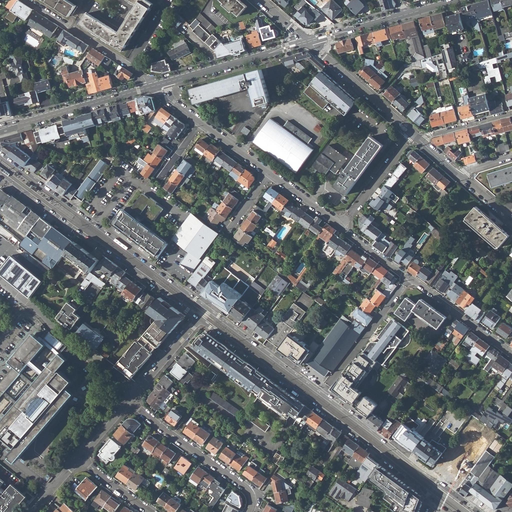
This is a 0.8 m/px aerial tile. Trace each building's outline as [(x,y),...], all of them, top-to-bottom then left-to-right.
[(11,0),(7,7),(11,10),(12,10),(19,0),(11,0)] [(26,20),(33,9),(19,0),(12,10),(18,14),(26,20)] [(44,0),(69,16),(76,5),(68,0),(44,0)] [(81,23),(123,51),(153,3),(147,0),(128,0),(136,5),(119,33),(88,13),(81,23)] [(234,10),(240,15),(248,6),(240,0),(221,0),(225,3),(224,5),(232,12),(234,10)] [(307,1),(305,0),(301,0),(295,7),(299,10),(303,6),(307,1)] [(331,0),(323,8),(334,19),(343,9),(334,0),(331,0)] [(348,5),(356,13),(366,3),(363,0),(353,0),(352,2),(348,5)] [(380,0),(384,10),(395,7),(397,4),(393,0),(380,0)] [(488,0),(474,4),(478,19),(493,15),(488,0)] [(500,9),(500,11),(505,9),(504,7),(502,0),(492,0),(495,11),(500,9)] [(474,4),(462,7),(464,13),(461,14),(463,21),(466,20),(472,19),(476,32),(482,31),(479,21),(478,19),(474,4)] [(307,10),(303,6),(294,15),(304,23),(306,21),(309,24),(314,18),(319,22),(325,16),(315,8),(311,14),(307,11),(307,10)] [(14,21),(18,14),(12,10),(11,10),(7,17),(14,21)] [(46,34),(53,39),(55,36),(53,34),(59,25),(37,11),(30,21),(36,25),(34,28),(38,30),(39,29),(46,33),(46,34)] [(200,21),(210,30),(217,28),(200,12),(196,18),(200,21)] [(446,26),(443,13),(431,16),(435,29),(446,26)] [(448,17),(452,33),(465,29),(463,21),(461,14),(461,13),(448,17)] [(176,28),(185,20),(178,14),(171,24),(174,26),(176,28)] [(258,31),(262,30),(265,39),(277,35),(278,33),(278,32),(278,30),(276,29),(272,30),(270,25),(264,27),(260,16),(254,18),(258,31)] [(436,31),(435,29),(431,16),(420,19),(425,35),(436,31)] [(216,49),(217,52),(219,56),(222,55),(234,52),(224,43),(216,35),(214,37),(198,23),(200,21),(196,18),(190,26),(194,29),(193,30),(212,48),(214,49),(216,49)] [(408,41),(413,61),(426,58),(415,21),(403,24),(407,38),(407,40),(410,39),(410,41),(408,41)] [(402,39),(407,38),(403,24),(391,28),(394,40),(402,38),(402,39)] [(377,42),(378,47),(384,45),(383,40),(391,38),(388,28),(374,32),(377,42)] [(65,29),(57,41),(65,46),(68,42),(77,48),(84,52),(89,45),(65,29)] [(247,34),(251,47),(262,44),(258,31),(247,34)] [(362,46),(377,42),(374,32),(359,37),(356,37),(361,54),(364,53),(362,46)] [(224,43),(234,52),(245,49),(241,38),(224,43)] [(180,57),(191,52),(186,42),(184,39),(174,44),(176,47),(167,52),(175,59),(179,57),(180,57)] [(337,43),(340,52),(354,49),(352,39),(337,43)] [(424,45),(428,57),(433,56),(429,44),(424,45)] [(444,49),(449,68),(452,67),(458,66),(453,46),(444,49)] [(86,82),(90,94),(102,90),(99,78),(97,70),(101,64),(106,56),(93,48),(82,65),(83,69),(86,82)] [(304,58),(311,55),(307,51),(296,54),(298,60),(304,58)] [(444,57),(443,53),(433,56),(428,57),(426,58),(413,61),(411,62),(413,66),(416,67),(419,66),(423,67),(428,65),(434,70),(440,70),(440,71),(442,78),(449,76),(445,61),(440,63),(439,59),(444,57)] [(284,64),(288,68),(296,65),(295,63),(298,62),(298,60),(296,54),(283,58),(284,64)] [(23,57),(15,55),(14,60),(12,59),(10,69),(16,69),(17,73),(19,72),(19,74),(21,81),(29,79),(27,72),(24,73),(22,65),(23,57)] [(314,58),(311,55),(304,58),(319,71),(317,73),(319,75),(323,70),(325,67),(314,57),(314,58)] [(101,64),(107,68),(112,60),(106,56),(101,64)] [(153,70),(164,72),(171,70),(169,63),(167,64),(166,59),(153,63),(153,70)] [(365,66),(359,72),(369,81),(379,70),(373,65),(374,60),(367,59),(367,64),(365,66)] [(379,70),(369,81),(379,89),(386,81),(385,80),(388,77),(383,72),(387,68),(385,67),(387,66),(385,64),(379,70)] [(118,76),(123,79),(125,76),(130,79),(133,73),(120,65),(118,68),(119,69),(116,73),(118,75),(118,76)] [(71,86),(86,82),(83,69),(69,73),(68,70),(70,70),(68,66),(61,68),(65,81),(67,80),(68,84),(70,84),(71,86)] [(252,87),(257,105),(271,101),(262,69),(193,89),(197,103),(252,87)] [(331,101),(346,115),(358,100),(323,70),(319,75),(309,87),(304,92),(324,109),(331,101)] [(99,78),(102,90),(114,87),(111,74),(109,72),(108,72),(106,73),(106,74),(106,76),(99,78)] [(434,81),(439,101),(442,101),(441,97),(442,93),(441,86),(451,84),(450,80),(449,76),(442,78),(434,81)] [(410,79),(413,87),(420,85),(423,84),(421,78),(418,79),(417,77),(410,79)] [(37,90),(38,93),(52,89),(50,79),(47,80),(44,78),(40,79),(38,82),(35,83),(37,90)] [(276,104),(286,113),(304,92),(309,87),(298,78),(276,104)] [(384,94),(393,102),(399,95),(401,93),(392,85),(384,94)] [(38,93),(37,90),(20,95),(21,97),(15,98),(17,105),(22,103),(23,106),(35,102),(40,101),(38,93)] [(471,103),(475,115),(491,110),(489,101),(487,93),(470,98),(471,103)] [(393,102),(403,111),(410,103),(399,95),(393,102)] [(142,109),(146,124),(147,123),(148,122),(146,115),(145,115),(144,113),(155,110),(152,98),(146,97),(139,99),(142,109)] [(55,99),(40,103),(42,107),(56,103),(55,99)] [(131,112),(142,109),(139,99),(128,102),(128,103),(131,112)] [(495,100),(489,101),(491,110),(492,114),(508,110),(507,103),(503,104),(502,102),(500,103),(499,101),(496,102),(495,100)] [(9,101),(2,103),(6,117),(13,115),(9,101)] [(117,105),(121,116),(131,113),(131,112),(128,103),(123,105),(123,104),(117,105)] [(475,115),(471,103),(459,106),(462,118),(475,115)] [(106,108),(109,120),(121,116),(117,105),(106,108)] [(442,112),(445,123),(458,120),(454,105),(447,107),(448,108),(442,110),(442,112)] [(408,115),(420,125),(426,117),(415,107),(408,115)] [(97,124),(109,121),(109,120),(106,108),(93,112),(97,124)] [(157,118),(166,124),(172,115),(163,108),(157,117),(157,118)] [(82,142),(89,140),(88,133),(89,133),(87,128),(97,125),(97,124),(93,112),(79,116),(64,120),(70,138),(70,139),(81,136),(82,142)] [(445,123),(442,112),(430,115),(433,126),(445,123)] [(169,132),(178,119),(172,115),(166,124),(163,127),(163,128),(169,132)] [(502,119),(505,131),(511,129),(511,119),(511,117),(502,119)] [(157,118),(155,121),(163,127),(166,124),(157,118)] [(253,142),(295,174),(313,150),(311,149),(307,145),(308,143),(311,139),(287,121),(283,127),(271,118),(253,142)] [(168,133),(177,140),(186,127),(185,124),(178,119),(169,132),(168,133)] [(496,133),(496,134),(505,131),(502,119),(493,122),(496,133)] [(47,129),(42,130),(42,127),(36,128),(36,129),(40,143),(49,141),(56,143),(59,138),(62,137),(63,140),(70,138),(64,120),(55,123),(55,124),(51,126),(48,125),(47,127),(47,129)] [(492,134),(496,133),(493,122),(480,125),(482,131),(483,137),(489,136),(488,134),(490,133),(492,134)] [(153,128),(147,123),(146,124),(143,129),(149,133),(153,128)] [(241,123),(238,127),(243,132),(247,128),(241,123)] [(318,124),(315,129),(319,132),(323,127),(318,124)] [(468,128),(471,137),(477,136),(476,133),(482,131),(480,125),(468,128)] [(468,128),(456,132),(458,139),(459,144),(472,140),(471,137),(468,128)] [(26,139),(33,156),(38,149),(40,146),(40,143),(36,129),(24,132),(26,139)] [(157,137),(162,140),(166,135),(160,131),(157,137)] [(0,147),(25,166),(32,157),(18,146),(19,146),(18,142),(25,140),(23,132),(1,138),(0,141),(0,147)] [(433,142),(437,146),(457,140),(455,132),(434,138),(433,142)] [(335,185),(347,194),(384,145),(372,136),(346,170),(341,166),(347,158),(329,144),(322,153),(325,155),(318,164),(325,169),(329,163),(332,165),(330,169),(336,173),(339,169),(344,172),(335,185)] [(127,143),(129,146),(138,140),(134,137),(127,143)] [(161,142),(167,146),(170,141),(165,137),(161,142)] [(203,139),(197,147),(198,147),(206,153),(212,146),(203,139)] [(154,152),(163,158),(169,151),(160,144),(154,152)] [(206,153),(205,155),(209,158),(209,161),(212,164),(213,163),(222,151),(213,144),(212,146),(206,153)] [(444,151),(447,154),(451,149),(453,148),(455,147),(454,145),(451,147),(449,146),(444,151)] [(206,153),(198,147),(196,150),(204,156),(205,155),(206,153)] [(461,152),(462,151),(460,147),(459,148),(457,149),(454,152),(453,152),(455,149),(453,148),(451,149),(447,154),(450,157),(455,161),(461,153),(461,152)] [(25,166),(37,175),(44,166),(36,160),(35,159),(37,156),(38,157),(39,158),(43,152),(41,150),(40,151),(38,149),(33,156),(32,157),(25,166)] [(407,155),(416,163),(422,156),(414,149),(411,150),(407,155)] [(154,152),(152,150),(145,159),(152,164),(156,168),(163,158),(154,152)] [(475,153),(478,161),(487,158),(486,153),(483,154),(482,150),(475,153)] [(213,163),(221,169),(222,168),(230,157),(222,151),(213,163)] [(464,158),(466,164),(477,161),(475,154),(464,158)] [(186,160),(196,168),(199,163),(189,156),(186,160)] [(414,165),(423,172),(430,164),(422,156),(416,163),(414,165)] [(222,168),(231,174),(240,163),(230,157),(222,168)] [(78,191),(75,195),(83,202),(110,166),(101,159),(78,191)] [(196,168),(186,160),(178,170),(186,176),(190,179),(197,169),(196,168)] [(395,175),(399,178),(405,171),(404,170),(407,167),(402,162),(394,173),(395,174),(395,175)] [(231,174),(239,180),(247,170),(242,167),(243,166),(240,163),(231,174)] [(59,172),(49,164),(42,174),(49,179),(47,182),(49,184),(58,172),(59,172)] [(431,183),(435,186),(444,175),(434,167),(427,176),(429,178),(429,179),(432,182),(431,183)] [(511,167),(490,174),(494,187),(511,181),(511,167)] [(239,180),(237,183),(244,188),(246,185),(250,188),(256,180),(256,178),(253,176),(254,175),(247,169),(247,170),(239,180)] [(172,181),(179,186),(186,176),(178,170),(171,180),(172,181)] [(65,178),(58,172),(49,184),(64,195),(72,186),(72,184),(65,179),(65,178)] [(385,184),(390,189),(400,178),(399,178),(395,175),(392,178),(390,179),(385,184)] [(443,190),(451,182),(444,175),(435,186),(434,186),(439,190),(440,190),(441,189),(443,190)] [(165,188),(173,194),(179,186),(172,181),(169,184),(168,184),(165,188)] [(39,190),(28,182),(27,184),(37,192),(39,190)] [(78,191),(72,186),(64,195),(71,200),(73,198),(75,195),(78,191)] [(382,192),(378,197),(388,204),(391,200),(395,203),(399,198),(384,187),(381,191),(382,192)] [(0,211),(12,196),(1,188),(1,189),(0,190),(0,211)] [(231,193),(240,200),(243,196),(233,188),(230,193),(231,193)] [(273,204),(274,203),(281,194),(276,190),(274,192),(271,189),(266,196),(273,204)] [(134,209),(145,194),(143,193),(132,208),(134,209)] [(224,202),(234,209),(240,200),(231,193),(228,197),(224,202)] [(152,222),(163,208),(157,203),(158,202),(150,197),(149,198),(145,194),(134,209),(130,214),(124,210),(114,223),(137,240),(136,241),(143,247),(144,245),(159,257),(169,244),(141,222),(145,217),(152,222)] [(274,203),(283,210),(290,200),(281,194),(274,203)] [(12,196),(0,211),(0,212),(9,219),(8,221),(18,229),(29,215),(28,215),(23,211),(27,206),(13,195),(12,196)] [(370,204),(380,211),(383,207),(389,211),(392,207),(388,204),(378,197),(375,201),(373,199),(370,204)] [(404,201),(414,209),(416,207),(405,197),(402,200),(404,201)] [(292,216),(299,222),(306,212),(299,207),(298,208),(293,205),(294,203),(290,200),(283,210),(287,213),(286,214),(291,218),(292,216)] [(404,201),(400,207),(404,210),(406,208),(412,213),(414,210),(414,209),(404,201)] [(224,202),(218,211),(227,218),(234,209),(224,202)] [(23,211),(28,215),(32,209),(28,206),(27,206),(23,211)] [(464,222),(496,250),(499,247),(500,247),(510,236),(476,206),(466,218),(467,218),(464,222)] [(255,211),(263,217),(265,213),(257,207),(255,211)] [(164,209),(163,208),(152,222),(153,223),(164,209)] [(208,222),(217,228),(222,220),(225,222),(227,218),(218,211),(213,208),(209,213),(212,215),(208,222)] [(112,223),(136,241),(137,240),(114,223),(124,210),(122,209),(112,223)] [(27,236),(42,217),(33,210),(29,215),(18,229),(27,236)] [(249,218),(257,224),(263,217),(255,211),(249,218)] [(297,224),(307,231),(310,226),(315,219),(306,212),(299,222),(297,224)] [(192,213),(172,240),(173,241),(175,239),(190,250),(181,262),(192,271),(201,259),(200,259),(219,233),(192,213)] [(360,229),(365,232),(371,223),(373,221),(367,217),(363,214),(359,219),(360,229)] [(310,226),(319,233),(322,227),(318,224),(322,219),(317,216),(315,219),(310,226)] [(38,246),(53,226),(42,217),(27,236),(20,245),(32,254),(38,246)] [(242,228),(251,235),(258,225),(257,224),(249,218),(242,228)] [(322,231),(331,237),(335,233),(337,230),(327,223),(322,231)] [(365,232),(377,241),(379,238),(383,232),(371,223),(365,232)] [(74,241),(53,226),(38,246),(48,253),(45,257),(42,262),(52,270),(53,269),(56,264),(61,258),(74,241)] [(266,230),(275,237),(277,234),(268,227),(266,230)] [(431,231),(442,240),(445,236),(434,227),(431,231)] [(235,238),(245,246),(248,242),(249,243),(254,237),(251,235),(242,228),(235,238)] [(344,240),(335,233),(331,237),(322,249),(332,256),(335,252),(344,240)] [(374,245),(384,252),(388,246),(382,242),(383,241),(379,238),(377,241),(374,245)] [(272,240),(268,247),(277,253),(281,247),(278,244),(277,244),(274,242),(272,240)] [(344,240),(335,252),(336,253),(336,254),(339,256),(340,256),(341,254),(345,256),(351,248),(352,246),(344,240)] [(87,269),(91,272),(100,260),(74,241),(61,258),(83,275),(87,269)] [(384,252),(391,257),(397,248),(393,246),(396,243),(392,241),(388,246),(384,252)] [(158,258),(159,257),(144,245),(143,247),(146,249),(158,258)] [(42,262),(45,257),(48,253),(38,246),(32,254),(42,262)] [(409,250),(404,246),(401,250),(398,255),(396,258),(404,264),(402,266),(406,268),(413,257),(407,252),(409,250)] [(362,256),(351,248),(345,256),(333,271),(338,275),(342,271),(348,275),(354,267),(362,256)] [(42,281),(11,256),(0,269),(0,273),(29,297),(42,281)] [(362,256),(354,267),(359,271),(360,270),(367,260),(362,256)] [(106,257),(99,266),(104,270),(111,260),(106,257)] [(370,275),(372,272),(378,264),(369,257),(367,260),(360,270),(364,273),(366,272),(370,275)] [(215,265),(206,258),(194,273),(203,280),(204,278),(215,265)] [(408,270),(417,277),(418,275),(424,266),(426,264),(423,262),(419,263),(419,261),(417,259),(415,260),(408,270)] [(111,260),(104,270),(111,276),(119,266),(111,260)] [(53,269),(79,289),(82,283),(56,264),(53,269)] [(373,287),(376,289),(379,285),(382,280),(389,271),(378,264),(372,272),(380,278),(373,287)] [(111,276),(119,282),(124,275),(127,272),(119,266),(111,276)] [(223,266),(204,292),(231,312),(250,287),(223,266)] [(291,282),(296,286),(299,281),(301,279),(301,278),(309,268),(307,266),(297,279),(290,274),(287,279),(291,282)] [(427,280),(430,282),(435,274),(424,266),(418,275),(427,281),(427,280)] [(442,273),(440,272),(438,270),(435,274),(430,282),(429,282),(433,285),(442,273)] [(386,289),(382,293),(386,296),(388,298),(397,286),(394,283),(397,279),(394,277),(395,276),(389,271),(382,280),(389,284),(389,285),(389,288),(386,289)] [(436,286),(446,294),(446,293),(452,285),(455,281),(459,276),(451,271),(450,273),(447,271),(444,275),(436,286)] [(194,273),(188,281),(198,287),(203,280),(194,273)] [(269,286),(281,295),(291,282),(287,279),(278,273),(269,286)] [(116,286),(124,292),(132,281),(124,275),(119,282),(116,286)] [(198,287),(204,292),(207,288),(210,283),(204,278),(203,280),(198,287)] [(296,286),(303,291),(305,292),(314,280),(312,278),(307,284),(306,286),(299,281),(296,286)] [(123,293),(134,300),(142,288),(132,281),(124,292),(123,293)] [(250,286),(262,295),(266,289),(255,281),(250,286)] [(455,281),(452,285),(454,287),(449,295),(457,301),(465,289),(455,281)] [(349,285),(358,291),(360,288),(351,282),(349,285)] [(457,301),(466,307),(469,303),(471,304),(472,302),(478,294),(476,293),(478,290),(469,284),(465,289),(457,301)] [(231,312),(243,321),(252,308),(261,296),(250,287),(234,307),(231,312)] [(136,301),(147,308),(155,298),(150,294),(149,295),(143,291),(136,301)] [(379,291),(371,301),(376,305),(378,306),(386,296),(382,293),(379,291)] [(313,298),(328,309),(331,306),(316,295),(313,298)] [(155,313),(153,315),(158,319),(144,335),(145,336),(157,346),(158,348),(185,316),(160,297),(150,309),(155,313)] [(408,323),(432,340),(448,318),(422,299),(418,305),(408,297),(396,313),(409,323),(408,323)] [(360,308),(369,314),(376,305),(371,301),(368,298),(360,308)] [(62,311),(58,317),(67,324),(73,328),(82,316),(76,311),(82,303),(76,299),(72,303),(69,301),(64,308),(66,310),(65,313),(62,311)] [(466,312),(480,323),(487,310),(483,308),(482,309),(472,302),(471,304),(466,312)] [(294,303),(275,328),(267,339),(273,344),(277,343),(278,342),(282,344),(286,339),(301,318),(306,311),(294,303)] [(258,312),(252,308),(243,321),(255,330),(263,319),(266,316),(262,313),(265,310),(261,307),(258,312)] [(350,325),(361,333),(366,327),(365,327),(369,322),(369,323),(373,317),(369,314),(360,308),(359,307),(354,314),(358,317),(356,320),(354,323),(350,320),(347,323),(350,325)] [(7,318),(13,311),(8,308),(3,315),(7,318)] [(484,321),(494,328),(502,317),(492,310),(484,321)] [(306,311),(279,348),(304,366),(307,363),(331,331),(306,311)] [(331,331),(307,363),(326,376),(330,370),(332,372),(361,333),(350,325),(347,323),(341,318),(331,331)] [(410,330),(393,318),(378,337),(381,339),(379,342),(377,345),(372,342),(364,351),(377,361),(382,365),(410,330)] [(255,330),(267,339),(275,328),(263,319),(255,330)] [(455,320),(454,322),(445,334),(448,336),(450,334),(458,323),(455,320)] [(444,333),(445,334),(454,322),(453,321),(444,333)] [(498,331),(507,338),(511,331),(511,328),(504,322),(498,331)] [(458,323),(450,334),(457,338),(453,344),(456,346),(460,341),(457,339),(461,334),(463,336),(468,330),(458,323)] [(95,331),(85,324),(78,333),(90,341),(91,340),(93,342),(97,348),(104,339),(103,338),(105,336),(96,330),(95,331)] [(202,354),(253,391),(254,390),(260,395),(271,379),(205,330),(192,346),(193,347),(202,354)] [(463,336),(460,341),(461,341),(469,331),(468,330),(463,336)] [(44,339),(58,350),(64,344),(50,332),(44,339)] [(471,332),(466,339),(474,345),(479,338),(471,332)] [(33,333),(9,361),(15,366),(39,338),(33,333)] [(15,366),(0,382),(0,424),(6,418),(12,424),(6,431),(28,449),(35,424),(37,425),(36,428),(42,430),(43,427),(45,428),(64,407),(69,401),(70,399),(70,398),(71,396),(71,395),(71,394),(71,393),(71,392),(70,391),(69,390),(67,388),(74,381),(62,370),(61,371),(60,370),(59,370),(63,364),(64,364),(64,363),(65,362),(65,361),(65,360),(65,359),(65,358),(65,357),(64,355),(58,350),(44,339),(42,336),(41,337),(40,336),(39,338),(15,366)] [(134,346),(131,350),(130,350),(129,351),(129,352),(127,355),(126,354),(124,357),(122,360),(122,361),(117,367),(131,378),(135,374),(136,374),(138,371),(140,367),(143,365),(144,364),(144,363),(148,359),(149,359),(153,354),(151,352),(152,352),(153,352),(154,351),(153,350),(157,346),(145,336),(142,340),(141,340),(140,340),(140,341),(141,341),(140,342),(138,340),(134,345),(134,346)] [(478,352),(483,355),(490,346),(479,338),(474,345),(471,350),(465,357),(476,365),(480,359),(475,355),(478,352)] [(474,345),(466,339),(465,341),(463,344),(471,350),(474,345)] [(433,349),(439,352),(446,342),(445,341),(441,346),(440,346),(438,348),(434,346),(433,349)] [(498,352),(490,346),(483,355),(481,358),(483,359),(486,356),(491,359),(482,370),(487,373),(493,365),(495,362),(501,355),(501,354),(498,352)] [(430,360),(436,353),(432,350),(425,359),(431,363),(427,369),(428,370),(434,362),(430,360)] [(101,354),(107,359),(110,356),(103,351),(101,354)] [(179,362),(188,369),(189,370),(197,360),(196,360),(198,358),(189,351),(179,362)] [(345,371),(344,373),(345,374),(341,380),(339,379),(332,388),(353,404),(355,402),(358,397),(362,392),(356,387),(365,375),(366,376),(377,361),(364,351),(356,362),(354,360),(345,371)] [(436,376),(447,361),(436,353),(430,360),(434,362),(428,370),(436,376)] [(510,362),(501,355),(495,362),(493,365),(503,373),(503,372),(510,362)] [(65,359),(65,360),(65,361),(65,362),(64,363),(64,364),(63,364),(59,370),(60,370),(69,359),(65,356),(65,357),(65,358),(65,359)] [(449,362),(457,369),(459,365),(452,359),(449,362)] [(195,376),(189,370),(188,369),(179,362),(176,366),(177,366),(174,370),(174,372),(181,378),(180,380),(184,384),(188,381),(189,382),(195,376)] [(511,363),(510,362),(503,372),(507,375),(505,378),(504,377),(501,381),(501,380),(497,385),(500,387),(499,388),(500,389),(502,387),(511,372),(511,363)] [(87,374),(74,363),(73,365),(86,375),(87,374)] [(172,392),(174,393),(177,389),(173,386),(176,382),(167,374),(161,382),(170,390),(172,392)] [(366,421),(378,430),(387,417),(403,396),(398,392),(402,386),(407,390),(411,385),(399,376),(387,392),(393,396),(378,417),(372,412),(370,416),(366,421)] [(306,405),(271,379),(260,395),(259,396),(261,396),(263,396),(267,398),(265,400),(265,401),(269,404),(269,405),(288,419),(292,414),(298,418),(306,405)] [(430,385),(440,392),(443,388),(433,381),(430,385)] [(165,400),(172,392),(170,390),(161,382),(157,387),(158,388),(155,392),(165,400)] [(71,393),(71,394),(71,395),(71,396),(70,398),(70,399),(69,401),(64,407),(76,394),(73,391),(70,388),(69,390),(70,391),(71,392),(71,393)] [(181,399),(181,400),(188,399),(195,393),(189,388),(185,392),(187,394),(181,399)] [(149,400),(159,408),(165,400),(155,392),(150,397),(151,398),(149,400)] [(211,397),(236,415),(240,409),(215,392),(211,397)] [(360,405),(358,407),(370,416),(372,412),(378,404),(367,395),(363,401),(360,405)] [(471,415),(472,415),(474,412),(474,411),(469,407),(470,406),(466,404),(463,409),(471,415)] [(299,420),(301,421),(303,417),(308,421),(313,411),(306,405),(298,418),(294,424),(296,425),(299,420)] [(482,414),(481,416),(478,420),(482,422),(486,425),(490,429),(494,423),(496,425),(499,421),(503,424),(505,421),(510,425),(511,422),(511,418),(510,417),(509,416),(511,411),(511,408),(508,405),(502,412),(504,413),(503,416),(497,411),(495,414),(491,411),(493,409),(488,406),(484,411),(488,414),(486,417),(482,414)] [(166,418),(176,425),(182,415),(173,409),(166,418)] [(308,421),(313,425),(318,428),(324,419),(313,411),(308,421)] [(270,425),(255,414),(251,420),(266,432),(270,425)] [(478,420),(472,415),(471,415),(468,419),(466,422),(475,428),(477,425),(479,426),(482,422),(478,420)] [(390,439),(402,423),(397,419),(394,422),(387,417),(378,430),(390,439)] [(0,424),(0,425),(6,431),(12,424),(6,418),(0,424)] [(124,425),(134,434),(142,424),(135,419),(131,419),(128,420),(124,425)] [(318,440),(322,443),(323,441),(327,436),(333,426),(324,419),(318,428),(317,429),(322,433),(318,440)] [(193,438),(201,427),(192,421),(184,431),(193,438)] [(409,447),(414,450),(416,447),(423,438),(403,423),(394,436),(398,439),(409,447)] [(35,424),(28,449),(45,428),(43,427),(42,430),(36,428),(37,425),(35,424)] [(6,431),(0,425),(0,433),(3,436),(4,435),(6,436),(4,437),(16,447),(9,455),(11,456),(10,458),(16,463),(28,449),(6,431)] [(115,434),(126,444),(134,434),(124,425),(115,434)] [(327,445),(331,440),(338,430),(333,426),(327,436),(323,441),(322,443),(317,450),(321,453),(327,445)] [(193,438),(202,444),(210,433),(201,427),(193,438)] [(328,451),(342,433),(338,430),(331,440),(327,445),(329,445),(326,449),(328,451)] [(143,445),(153,451),(154,449),(160,441),(151,435),(143,445)] [(341,441),(345,444),(349,438),(345,435),(341,441)] [(207,447),(216,453),(224,442),(214,436),(207,447)] [(471,446),(483,454),(489,446),(491,443),(488,440),(485,442),(478,436),(471,446)] [(109,461),(112,458),(114,459),(116,458),(116,456),(115,454),(122,447),(112,438),(107,444),(108,445),(100,454),(109,461)] [(430,442),(423,438),(416,447),(423,452),(421,455),(435,465),(445,451),(447,448),(441,443),(440,444),(432,439),(430,442)] [(498,452),(504,444),(496,438),(490,446),(498,452)] [(345,453),(348,456),(350,453),(352,455),(359,445),(350,439),(343,448),(347,451),(345,453)] [(158,455),(161,458),(168,447),(160,441),(154,449),(160,453),(158,455)] [(335,453),(337,455),(345,444),(341,441),(340,442),(341,445),(337,446),(335,449),(335,453)] [(447,448),(445,451),(448,452),(453,445),(451,443),(447,448)] [(229,463),(236,453),(235,452),(236,450),(228,444),(220,457),(229,463)] [(348,461),(358,469),(364,461),(370,453),(359,445),(352,455),(349,459),(348,461)] [(471,470),(476,474),(480,478),(489,466),(498,453),(489,446),(483,454),(471,470)] [(160,459),(166,464),(168,461),(170,462),(176,453),(168,447),(161,458),(160,459)] [(229,463),(239,470),(248,457),(244,454),(242,456),(237,452),(236,453),(229,463)] [(284,458),(278,454),(276,452),(272,459),(280,465),(282,463),(284,458)] [(325,461),(329,464),(334,459),(329,456),(325,461)] [(355,474),(365,482),(370,476),(379,464),(368,456),(364,461),(358,469),(355,474)] [(176,467),(185,473),(192,463),(183,457),(176,467)] [(280,465),(290,472),(292,470),(282,463),(280,465)] [(423,496),(379,464),(370,476),(389,490),(388,491),(397,497),(395,500),(406,507),(403,511),(420,511),(425,499),(423,496)] [(127,483),(135,472),(125,465),(118,476),(127,483)] [(244,473),(253,480),(258,471),(252,467),(249,465),(244,473)] [(315,477),(320,481),(325,473),(313,465),(307,473),(315,478),(315,477)] [(191,477),(200,483),(201,480),(202,479),(207,472),(199,466),(191,477)] [(470,491),(495,509),(503,499),(511,487),(511,482),(489,466),(480,478),(470,491)] [(162,473),(166,476),(171,470),(166,467),(162,473)] [(253,480),(262,486),(268,478),(263,475),(266,471),(261,468),(258,471),(253,480)] [(135,472),(127,483),(137,490),(141,483),(143,480),(145,482),(143,484),(147,479),(136,471),(135,472)] [(207,472),(202,479),(206,482),(203,486),(208,489),(216,478),(207,472)] [(339,477),(348,483),(350,480),(339,473),(337,475),(339,477)] [(273,482),(276,492),(286,489),(289,488),(290,488),(289,485),(274,474),(270,480),(273,482)] [(470,491),(480,478),(476,474),(471,481),(466,477),(457,489),(466,496),(470,491)] [(305,483),(310,486),(314,480),(309,477),(305,483)] [(348,483),(339,477),(328,492),(337,498),(339,495),(348,501),(356,489),(348,483)] [(13,486),(11,488),(7,492),(0,486),(4,482),(0,479),(0,511),(17,511),(18,511),(15,508),(19,503),(25,496),(24,494),(29,489),(25,486),(20,492),(13,486)] [(20,479),(13,486),(20,492),(25,486),(26,484),(20,479)] [(73,488),(87,501),(98,488),(89,480),(82,489),(76,484),(73,488)] [(11,488),(4,482),(0,486),(7,492),(11,488)] [(360,494),(370,497),(374,491),(365,487),(360,494)] [(289,500),(287,494),(286,489),(276,492),(278,501),(280,502),(289,500)] [(96,501),(105,508),(105,507),(112,497),(103,491),(96,501)] [(239,510),(242,505),(242,504),(243,502),(242,497),(240,496),(234,491),(228,499),(230,500),(228,503),(230,505),(239,510)] [(172,498),(164,492),(157,501),(166,507),(172,498)] [(357,503),(370,507),(373,500),(370,497),(360,494),(357,503)] [(384,498),(392,503),(395,499),(386,494),(384,498)] [(112,497),(105,507),(111,511),(115,511),(122,504),(112,497)] [(176,511),(181,504),(172,498),(166,507),(169,510),(168,511),(176,511)] [(58,509),(55,511),(75,511),(65,503),(59,510),(58,509)] [(227,503),(222,511),(238,511),(239,510),(230,505),(228,503),(227,503)]
